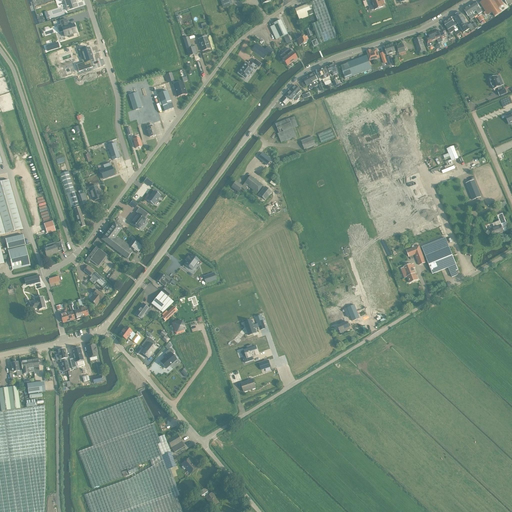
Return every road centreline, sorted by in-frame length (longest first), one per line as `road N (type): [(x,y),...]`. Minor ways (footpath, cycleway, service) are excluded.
road 1 (tertiary): [(101,330),(296,78),(421,29),(471,0)]
road 2 (unclassified): [(201,442),(511,251)]
road 3 (unclassified): [(133,179),(235,45),(300,0)]
road 4 (unknown): [(0,41),(18,71),(73,240),(82,246)]
road 5 (unclassified): [(64,343),(44,273),(77,252),(133,179)]
road 6 (residential): [(87,0),(133,179)]
road 7 (unclassified): [(58,496),(57,389),(45,347)]
road 8 (unclassified): [(201,442),(101,330)]
